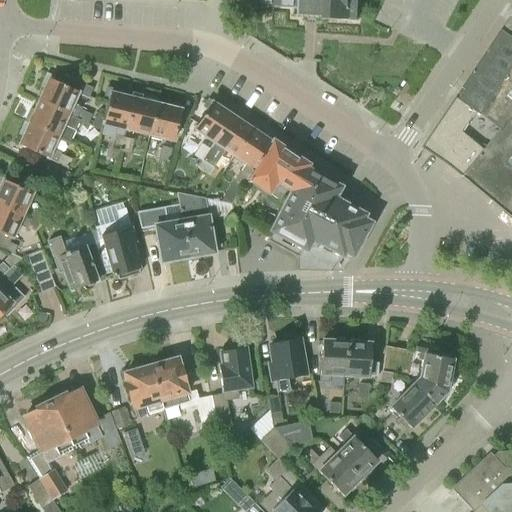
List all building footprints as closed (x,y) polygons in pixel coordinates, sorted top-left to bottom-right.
[(256,0),(256,5),(300,8),(300,18),(357,21),(358,0),(256,0)] [(464,177),(511,217),(511,17),(468,82),(495,100),(484,116),(502,129),(464,177)] [(38,103),(78,122),(86,125),(91,115),(80,110),(80,108),(72,104),(77,94),(88,99),(93,89),(86,85),(88,81),(72,74),(70,78),(60,74),(56,83),(53,82),(55,77),(47,74),(39,90),(43,92),(38,103)] [(464,177),(502,129),(484,116),(495,100),(468,82),(424,148),(448,164),(464,177)] [(102,125),(125,131),(133,99),(118,95),(119,91),(106,88),(104,97),(109,98),(104,120),(102,125)] [(133,99),(125,131),(148,136),(158,100),(144,97),(144,101),(133,99)] [(158,100),(148,136),(161,139),(173,141),(180,110),(170,107),(171,104),(158,100)] [(25,121),(58,136),(69,141),(78,122),(38,103),(34,111),(30,109),(25,121)] [(193,129),(213,143),(231,116),(211,103),(193,129)] [(209,150),(202,161),(212,168),(220,157),(225,151),(233,156),(252,129),(231,116),(213,143),(209,150)] [(91,125),(101,130),(102,125),(104,120),(94,117),(91,125)] [(58,136),(25,121),(14,144),(66,168),(71,159),(60,154),(60,153),(52,149),(58,136)] [(233,156),(245,164),(253,170),(272,142),(252,129),(233,156)] [(111,149),(120,151),(123,137),(114,135),(111,149)] [(123,137),(120,151),(129,153),(133,139),(123,137)] [(249,177),(247,180),(262,191),(259,195),(264,198),(267,193),(278,201),(286,189),(291,192),(304,168),(306,165),(272,142),(253,170),(249,177)] [(202,161),(209,150),(201,144),(193,155),(202,161)] [(171,149),(162,147),(159,161),(168,163),(171,149)] [(212,168),(202,161),(198,167),(208,174),(212,168)] [(66,185),(71,174),(49,164),(45,175),(66,185)] [(304,168),(291,192),(270,231),(305,250),(311,239),(342,256),(344,252),(352,256),(370,224),(362,219),(364,216),(333,199),(339,187),(304,168)] [(247,180),(249,177),(241,172),(233,183),(241,189),(247,180)] [(0,206),(21,217),(32,194),(7,183),(9,178),(0,174),(0,175),(0,206)] [(181,221),(179,221),(185,259),(214,254),(204,199),(176,193),(181,221)] [(21,217),(0,206),(0,250),(5,252),(6,251),(12,254),(16,246),(8,242),(10,238),(11,238),(18,225),(35,232),(40,226),(29,220),(21,217)] [(185,259),(179,221),(163,224),(160,207),(151,208),(160,263),(185,259)] [(118,280),(140,274),(131,245),(135,243),(124,209),(116,212),(119,222),(98,228),(113,276),(116,275),(118,280)] [(33,211),(29,220),(40,226),(47,217),(33,211)] [(98,244),(94,231),(60,243),(59,240),(49,244),(59,271),(63,270),(70,291),(105,279),(98,244)] [(40,289),(53,284),(41,252),(28,258),(40,289)] [(0,278),(12,267),(17,262),(11,256),(0,267),(0,278)] [(12,267),(0,278),(0,316),(3,314),(5,316),(23,298),(11,285),(21,275),(12,267)] [(47,316),(40,314),(37,322),(44,325),(47,316)] [(294,340),(290,336),(284,337),(282,342),(271,344),(274,363),(271,363),(277,394),(290,391),(288,380),(304,377),(296,340),(294,340)] [(329,374),(343,375),(346,343),(343,343),(343,338),(331,338),(330,342),(321,341),(319,382),(329,382),(329,374)] [(346,343),(343,375),(368,377),(368,376),(376,376),(377,363),(369,363),(370,344),(360,344),(360,339),(348,339),(348,343),(346,343)] [(409,381),(414,351),(385,347),(381,373),(391,374),(404,376),(409,381)] [(213,397),(218,428),(230,426),(225,400),(236,398),(235,390),(251,388),(245,348),(219,352),(221,365),(217,366),(221,395),(213,397)] [(421,378),(414,385),(433,404),(445,392),(446,388),(451,388),(452,377),(448,376),(451,358),(448,358),(449,353),(438,352),(437,356),(425,354),(421,378)] [(149,366),(162,410),(178,406),(180,409),(196,405),(202,431),(218,428),(213,397),(198,399),(195,391),(187,393),(177,359),(149,366)] [(162,410),(149,366),(123,374),(133,409),(134,408),(136,416),(146,413),(147,415),(162,410)] [(391,374),(381,373),(380,382),(390,384),(391,374)] [(367,399),(368,384),(358,384),(357,398),(367,399)] [(433,404),(414,385),(390,409),(400,419),(396,422),(404,430),(408,426),(409,428),(421,416),(424,419),(433,410),(430,407),(433,404)] [(53,403),(51,403),(73,450),(101,437),(107,450),(120,443),(109,413),(93,421),(79,391),(66,397),(65,396),(63,397),(59,396),(55,398),(53,403)] [(273,428),(282,426),(277,396),(267,398),(273,428)] [(73,450),(51,403),(49,404),(44,402),(39,405),(37,409),(34,411),(35,412),(24,417),(40,451),(25,458),(38,479),(52,500),(65,492),(53,471),(48,461),(73,450)] [(339,403),(329,403),(328,413),(338,413),(339,403)] [(117,430),(130,424),(124,407),(110,412),(117,430)] [(307,420),(282,426),(273,428),(260,440),(278,459),(289,447),(311,438),(307,420)] [(128,431),(136,457),(149,452),(141,427),(128,431)] [(343,443),(334,452),(358,478),(361,476),(364,479),(372,471),(369,468),(376,461),(345,429),(337,437),(343,443)] [(358,478),(334,452),(329,447),(318,458),(309,449),(303,456),(319,473),(341,495),(348,488),(351,492),(360,483),(357,480),(358,478)] [(475,511),(504,484),(511,483),(511,468),(507,469),(492,453),(454,489),(475,511)] [(288,469),(278,459),(267,470),(277,480),(268,488),(281,501),(272,511),(313,511),(292,491),(301,483),(287,470),(288,469)] [(0,493),(12,486),(0,461),(0,493)] [(255,482),(262,477),(254,467),(247,472),(255,482)] [(239,505),(248,496),(230,476),(220,486),(239,505)] [(58,511),(52,500),(38,479),(27,486),(43,511),(58,511)] [(511,511),(511,483),(504,484),(475,511),(511,511)]
